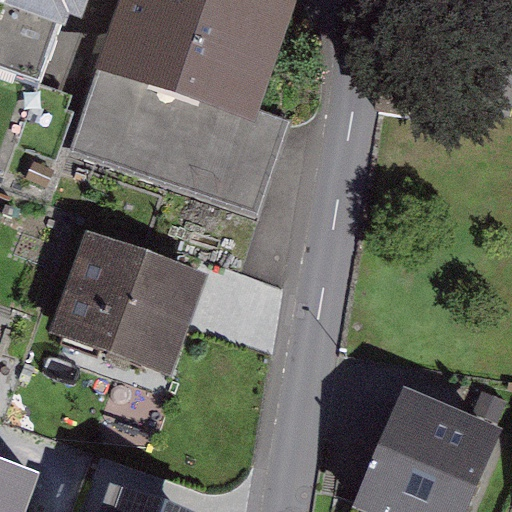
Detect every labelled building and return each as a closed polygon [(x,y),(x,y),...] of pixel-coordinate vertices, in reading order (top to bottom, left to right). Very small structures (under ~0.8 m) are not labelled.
[(0,0),(0,77),(10,81),(39,0),(0,0)] [(287,0),(123,0),(106,46),(251,99),(287,0)] [(203,253),(89,216),(59,309),(173,346),(203,253)] [(409,407),(363,510),(368,511),(465,511),(495,445),(409,407)] [(0,511),(17,511),(26,492),(0,482),(0,511)] [(142,511),(116,502),(112,511),(142,511)]
